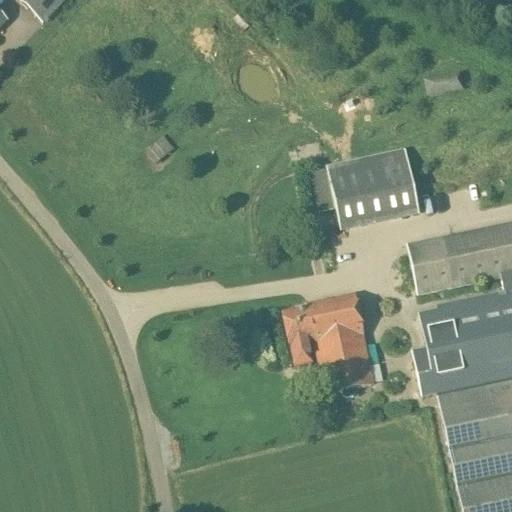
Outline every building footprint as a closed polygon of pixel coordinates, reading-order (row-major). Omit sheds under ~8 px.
[(20,0),(17,3),(43,27),(68,0),(20,0)] [(459,73),(423,81),(427,99),(463,91),(459,73)] [(151,171),(175,149),(163,136),(139,158),(151,171)] [(320,141),(291,146),(294,167),(324,161),(320,141)] [(406,155),(328,170),(340,232),(418,216),(406,155)] [(501,282),(505,301),(459,310),(459,311),(411,320),(415,342),(399,344),(399,346),(372,353),(378,385),(511,356),(511,379),(435,395),(459,511),(511,511),(511,224),(442,239),(442,240),(406,246),(417,299),(501,282)] [(356,395),(356,391),(371,388),(361,340),(363,339),(355,299),(306,309),(306,312),(281,317),(287,351),(289,350),(293,370),(312,367),(308,349),(315,347),(326,397),(341,394),(342,398),(346,400),(353,399),(356,395)]
